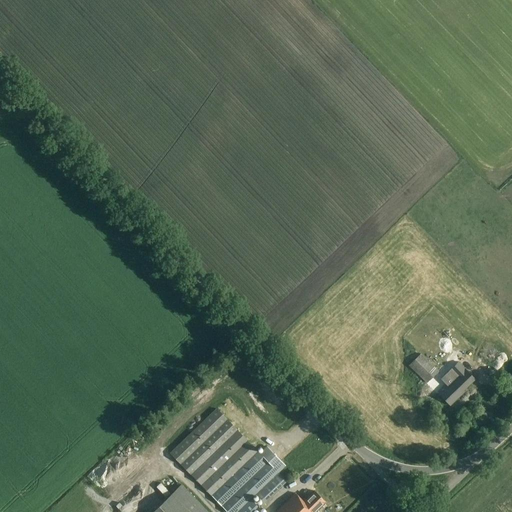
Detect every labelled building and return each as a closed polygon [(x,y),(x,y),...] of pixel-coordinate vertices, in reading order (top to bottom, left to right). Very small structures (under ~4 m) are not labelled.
[(443,365),(455,354),(428,325),(416,336),(443,365)] [(469,356),(459,346),(455,350),(464,360),(469,356)] [(439,372),(421,354),(408,366),(426,383),(439,372)] [(463,390),(474,379),(464,369),(439,394),(450,405),(464,392),(463,390)] [(251,511),(285,481),(217,409),(171,453),(227,511),(251,511)] [(208,511),(181,483),(151,511),(208,511)] [(275,511),(314,511),(325,502),(315,491),(304,501),(296,493),(275,511)]
